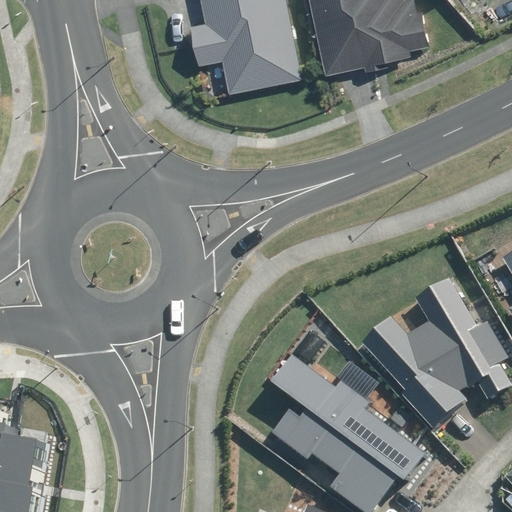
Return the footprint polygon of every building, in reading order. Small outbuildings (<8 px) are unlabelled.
[(293,0),(201,0),(208,30),(178,37),(188,82),(228,73),(233,97),(311,79),(293,0)] [(310,0),(327,81),(367,73),(369,81),(405,73),(404,66),(438,58),(437,52),(451,49),(447,32),(454,30),(450,12),(443,14),(440,0),(432,2),(431,0),(310,0)] [(511,252),(502,258),(511,275),(511,307),(511,308),(511,310),(511,252)] [(402,394),(434,428),(468,398),(462,392),(477,383),(486,399),(511,385),(499,363),(508,357),(488,321),(476,326),(449,279),(414,296),(429,322),(407,333),(391,315),(360,341),(407,391),(402,394)] [(329,488),(361,511),(371,511),(398,475),(404,480),(423,454),(363,410),(369,401),(342,381),(338,387),(291,353),(271,381),(306,407),(300,415),(292,409),(273,434),(308,459),(313,453),(340,473),(329,488)] [(0,482),(2,483),(0,507),(0,511),(9,511),(46,511),(53,437),(12,434),(14,410),(0,408),(0,482)]
